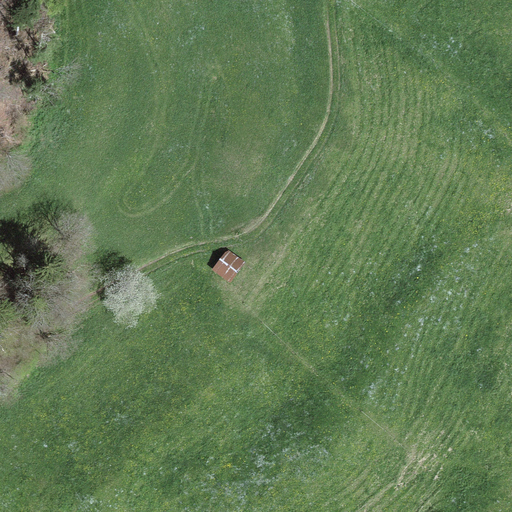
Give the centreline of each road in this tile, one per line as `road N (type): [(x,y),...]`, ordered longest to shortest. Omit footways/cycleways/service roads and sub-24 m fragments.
road 1 (track): [(333,0),(332,118),(239,256)]
road 2 (track): [(0,353),(167,257),(255,236)]
